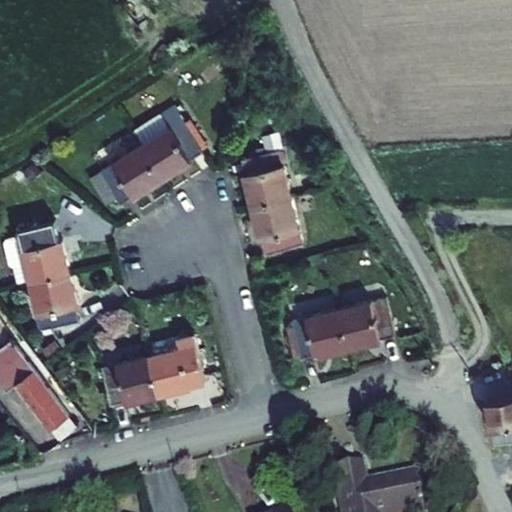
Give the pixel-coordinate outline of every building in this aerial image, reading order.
[(194,146),(164,100),(127,125),(136,138),(159,174),(187,155),(185,152),(194,146)] [(136,138),(96,165),(118,197),(129,189),(131,192),(159,174),(136,138)] [(272,141),(237,150),(240,164),(237,165),(244,198),(283,188),(272,141)] [(294,235),(283,188),(244,198),(252,230),(256,229),(259,243),(294,235)] [(50,220),(13,229),(15,234),(1,237),(0,239),(0,244),(4,263),(7,264),(21,260),(25,276),(65,266),(58,233),(54,235),(50,220)] [(7,264),(10,279),(25,276),(21,260),(7,264)] [(72,296),(65,266),(25,276),(36,321),(71,312),(68,297),(72,296)] [(379,289),(335,300),(345,341),(374,334),(373,329),(388,325),(379,289)] [(335,300),(287,313),(297,350),(310,346),(311,350),(345,341),(335,300)] [(172,342),(145,348),(153,389),(183,383),(182,378),(196,374),(186,326),(169,329),(172,342)] [(61,407),(4,329),(0,332),(0,379),(8,375),(42,421),(61,407)] [(145,348),(98,359),(105,395),(119,393),(119,396),(153,389),(145,348)] [(502,440),(511,439),(511,383),(510,384),(511,390),(511,393),(489,399),(502,440)] [(358,459),(330,464),(338,511),(375,511),(416,504),(412,480),(363,488),(358,459)] [(286,511),(281,501),(258,511),(286,511)]
